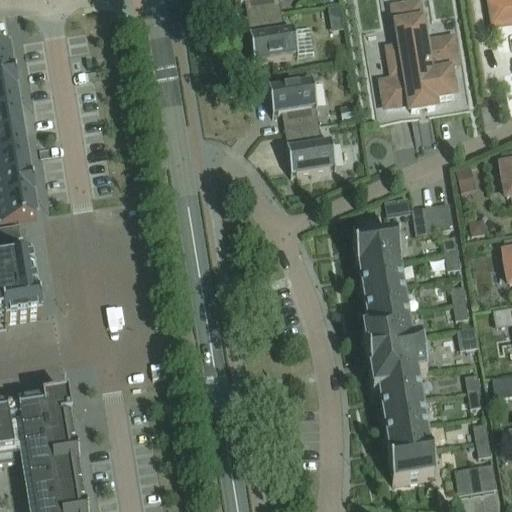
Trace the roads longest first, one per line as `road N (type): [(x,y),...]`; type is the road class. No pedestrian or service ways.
road 1 (residential): [(104,354),(48,0)]
road 2 (tertiary): [(236,511),(179,166)]
road 3 (residential): [(325,511),(332,465),(327,376),(275,231)]
road 4 (residential): [(275,231),(511,133)]
road 5 (tertiary): [(179,166),(153,0)]
road 6 (residential): [(130,511),(104,354)]
road 7 (residential): [(275,231),(266,209),(216,161),(179,166)]
